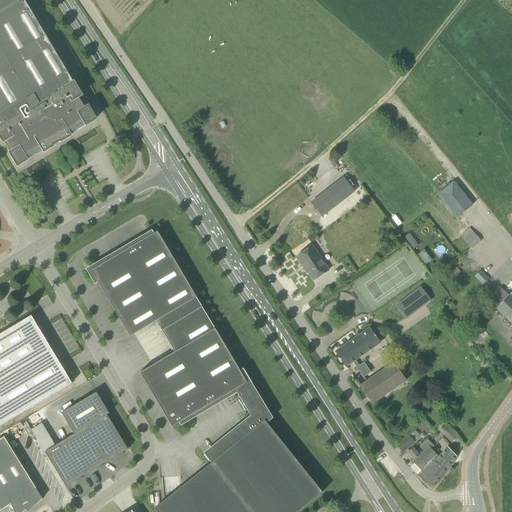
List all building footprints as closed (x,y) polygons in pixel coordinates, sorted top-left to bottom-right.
[(96,119),(73,82),(24,0),(0,0),(0,135),(17,166),(43,150),(44,151),(53,146),(53,145),(60,140),(61,141),(70,135),(96,119)] [(344,178),(313,202),(323,215),(355,191),(344,178)] [(454,182),(438,195),(457,218),(473,205),(454,182)] [(472,249),(481,240),(470,227),(460,235),(472,249)] [(151,233),(149,234),(92,268),(90,273),(95,282),(97,281),(130,337),(156,321),(165,337),(205,313),(157,231),(152,234),(151,233)] [(314,280),(328,271),(319,257),(318,257),(311,246),(296,257),(307,273),(308,272),(314,280)] [(483,285),(489,279),(481,270),(474,276),(483,285)] [(511,292),(509,296),(503,290),(501,288),(489,301),(496,308),(511,324),(511,292)] [(397,304),(408,318),(426,305),(415,291),(397,304)] [(241,372),(205,313),(165,337),(174,352),(140,373),(172,427),(180,421),(181,423),(237,390),(242,398),(238,400),(245,411),(248,408),(253,416),(206,453),(213,462),(154,508),(157,511),(297,511),(322,492),(265,422),(271,418),(247,379),(242,371),(241,372)] [(0,426),(71,383),(70,382),(38,328),(39,328),(38,327),(26,334),(20,325),(32,318),(31,316),(0,334),(0,426)] [(369,328),(335,352),(345,367),(352,362),(363,378),(370,373),(363,363),(358,366),(355,360),(379,343),(369,328)] [(500,361),(511,352),(511,350),(508,345),(495,355),(500,361)] [(359,386),(372,404),(406,380),(400,371),(394,362),(359,386)] [(55,446),(43,425),(32,431),(66,487),(128,449),(107,415),(109,413),(104,405),(96,392),(61,413),(74,434),(55,446)] [(452,443),(458,437),(444,424),(440,428),(445,434),(444,435),(452,443)] [(409,436),(404,440),(397,447),(403,453),(415,442),(409,436)] [(42,499),(37,491),(4,437),(0,439),(0,510),(10,505),(14,511),(22,511),(30,505),(32,508),(42,500),(42,499)] [(419,447),(424,452),(417,458),(425,466),(433,471),(431,473),(439,480),(446,471),(434,463),(432,460),(435,456),(437,455),(431,449),(434,446),(427,440),(419,447)] [(446,471),(456,456),(447,447),(438,458),(435,456),(432,460),(434,463),(446,471)] [(408,452),(413,458),(418,454),(413,448),(408,452)] [(433,488),(439,480),(431,473),(433,471),(425,466),(417,458),(412,462),(414,464),(410,468),(417,475),(423,480),(433,488)]
